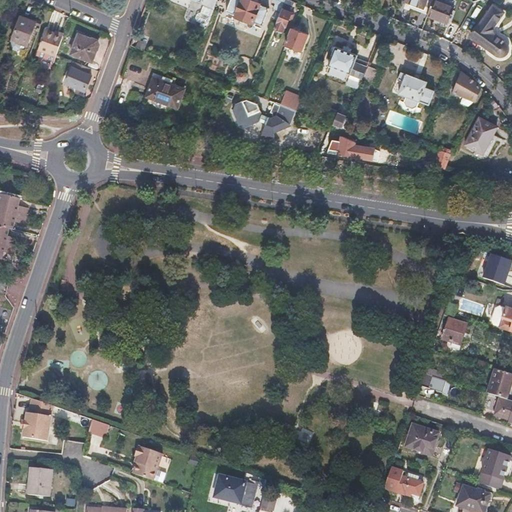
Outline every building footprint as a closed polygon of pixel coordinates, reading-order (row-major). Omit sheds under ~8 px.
[(196,0),(205,3),(201,13),(198,14),(197,17),(199,22),(207,25),(213,10),(216,0),(196,0)] [(251,1),(247,0),(230,0),(226,12),(262,26),(269,8),(251,1)] [(272,0),(276,6),(274,11),(280,13),(285,0),(272,0)] [(285,0),(280,13),(275,28),(282,31),(284,26),(286,26),(289,20),(291,20),(294,14),(290,12),(294,1),(292,0),(285,0)] [(404,0),(405,0),(412,3),(410,8),(419,12),(428,15),(433,1),(433,0),(404,0)] [(454,9),(433,1),(428,15),(427,18),(437,22),(447,26),(454,9)] [(505,14),(492,5),(469,38),(498,58),(500,59),(502,59),(504,59),(505,58),(507,57),(508,56),(509,54),(510,52),(510,49),(509,46),(507,44),(504,42),(494,35),(492,33),(492,31),(493,30),(499,22),(505,14)] [(28,19),(20,16),(12,40),(22,43),(28,46),(36,22),(28,19)] [(55,32),(46,29),(36,55),(54,61),(57,55),(64,35),(55,32)] [(300,32),(292,29),(286,46),(302,52),(309,35),(300,32)] [(97,40),(79,34),(72,54),(93,61),(96,54),(99,46),(97,40)] [(20,49),(22,43),(12,40),(10,45),(12,49),(16,51),(20,49)] [(347,51),(335,47),(328,65),(362,79),(367,68),(355,64),(358,56),(347,51)] [(93,76),(90,75),(92,70),(76,64),(67,83),(77,87),(87,91),(93,76)] [(398,78),(404,81),(398,96),(405,99),(403,104),(405,109),(409,112),(413,111),(416,110),(418,105),(426,109),(432,93),(424,90),(427,84),(413,78),(400,72),(398,78)] [(482,87),(462,73),(454,94),(475,103),(482,87)] [(185,90),(154,78),(150,87),(146,97),(177,110),(185,90)] [(235,103),(232,111),(239,127),(242,126),(244,129),(261,122),(263,115),(258,102),(247,97),(235,103)] [(272,119),(269,118),(267,124),(265,129),(274,133),(291,124),(297,111),(282,105),(278,115),(272,119)] [(347,118),(339,114),(334,125),(343,129),(347,118)] [(269,118),(263,115),(261,122),(267,124),(269,118)] [(491,123),(483,119),(468,144),(486,154),(500,128),(491,123)] [(349,158),(371,162),(373,149),(354,146),(355,143),(339,140),(339,142),(329,141),(327,153),(335,154),(335,157),(349,159),(349,158)] [(433,165),(444,170),(450,155),(439,150),(433,165)] [(15,195),(0,191),(0,207),(26,214),(28,206),(20,204),(14,203),(15,195)] [(26,214),(0,207),(0,223),(5,225),(8,226),(10,218),(18,220),(24,221),(26,214)] [(0,223),(0,240),(15,244),(17,236),(10,235),(3,233),(5,225),(0,223)] [(15,244),(0,240),(0,248),(7,250),(14,252),(15,244)] [(505,285),(511,264),(511,260),(493,254),(485,277),(505,285)] [(456,306),(449,303),(444,317),(452,319),(456,306)] [(500,307),(495,309),(491,321),(493,325),(500,327),(499,328),(511,331),(511,309),(506,308),(506,309),(500,307)] [(467,326),(449,320),(442,340),(452,343),(450,348),(458,351),(462,338),(467,326)] [(443,374),(426,368),(424,375),(441,380),(443,374)] [(511,383),(511,374),(495,370),(487,394),(500,397),(507,400),(511,388),(511,383)] [(441,380),(424,375),(420,387),(441,393),(445,381),(441,380)] [(511,401),(507,400),(500,397),(494,414),(510,419),(509,421),(511,422),(511,401)] [(29,413),(28,413),(26,422),(26,425),(25,430),(23,438),(48,442),(54,407),(32,399),(29,413)] [(120,419),(81,405),(77,414),(93,420),(110,426),(123,431),(125,427),(118,424),(120,419)] [(74,427),(70,426),(66,441),(83,444),(90,428),(93,420),(77,414),(74,427)] [(110,426),(93,420),(90,428),(98,431),(107,434),(110,426)] [(439,433),(413,425),(405,447),(417,451),(428,454),(433,442),(435,443),(439,433)] [(134,457),(138,459),(133,475),(153,482),(162,455),(137,447),(134,457)] [(511,467),(511,461),(509,461),(510,457),(489,450),(478,483),(500,490),(503,479),(508,480),(511,471),(511,467)] [(53,470),(32,468),(31,481),(30,495),(51,496),(53,470)] [(392,469),(391,471),(385,490),(406,497),(407,493),(413,495),(419,497),(424,484),(418,482),(420,478),(408,474),(406,479),(401,477),(403,472),(392,469)] [(258,485),(220,476),(215,497),(228,500),(241,504),(241,505),(252,508),(258,485)] [(491,495),(464,487),(457,506),(474,511),(485,511),(488,505),(491,495)]
